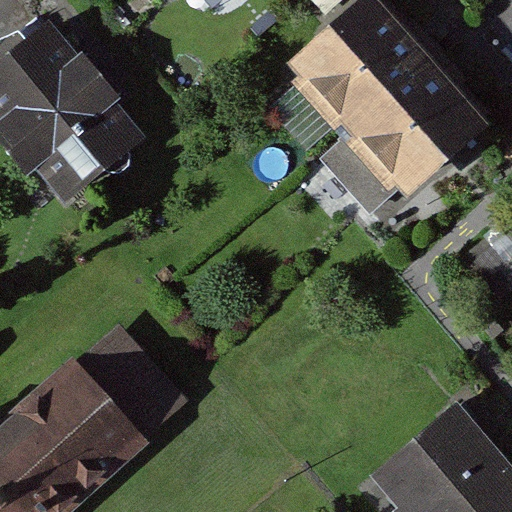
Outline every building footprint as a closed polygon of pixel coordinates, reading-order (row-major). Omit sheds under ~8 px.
[(490,121),(373,1),(291,80),(408,201),(490,121)] [(157,140),(50,23),(0,69),(0,138),(72,217),(157,140)] [(337,338),(312,311),(268,351),(293,378),(337,338)] [(67,511),(189,403),(119,324),(0,429),(0,511),(67,511)] [(511,511),(511,468),(457,406),(375,477),(406,511),(511,511)]
